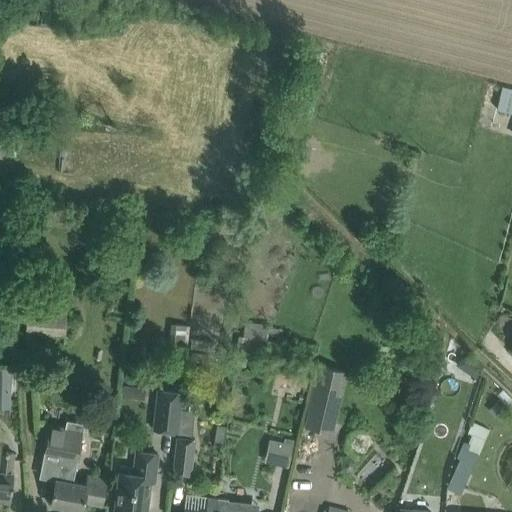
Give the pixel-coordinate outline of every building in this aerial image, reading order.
[(310,115),(319,83),(296,76),(287,109),(310,115)] [(511,112),(511,89),(502,87),(496,108),(511,112)] [(6,110),(0,110),(0,154),(10,154),(6,110)] [(288,158),(294,141),(284,138),(279,155),(288,158)] [(210,249),(211,234),(201,234),(200,248),(210,249)] [(26,333),(65,336),(67,311),(28,308),(26,333)] [(183,347),(186,326),(171,323),(167,345),(183,347)] [(265,356),(267,338),(241,335),(239,352),(265,356)] [(211,351),(212,342),(191,339),(190,348),(211,351)] [(305,386),(309,369),(281,362),(277,380),(305,386)] [(478,376),(481,368),(473,364),(469,373),(478,376)] [(0,365),(0,399),(10,400),(10,389),(17,389),(18,366),(0,365)] [(333,433),(347,371),(317,365),(303,426),(333,433)] [(176,433),(181,391),(156,389),(151,430),(176,433)] [(510,397),(502,389),(496,395),(504,403),(510,397)] [(195,438),(190,438),(193,412),(181,410),(183,392),(181,391),(176,433),(177,433),(173,472),(191,474),(195,438)] [(440,410),(443,402),(434,399),(431,406),(440,410)] [(85,484),(72,481),(83,429),(49,422),(44,450),(61,454),(50,504),(82,511),(84,502),(101,505),(107,477),(87,473),(85,484)] [(226,426),(217,425),(213,445),(222,447),(226,426)] [(468,443),(461,440),(454,455),(460,458),(447,488),(459,493),(484,438),(473,433),(468,443)] [(270,438),(265,461),(289,467),(295,439),(285,437),(284,441),(270,438)] [(154,482),(158,453),(136,450),(134,466),(120,464),(114,511),(115,511),(146,511),(150,481),(154,482)] [(0,497),(9,499),(12,473),(11,473),(14,453),(0,451),(0,497)] [(216,511),(218,497),(208,496),(206,510),(184,507),(183,511),(216,511)] [(259,511),(260,509),(227,506),(228,498),(218,497),(216,511),(259,511)] [(430,511),(431,511),(427,511),(428,502),(408,500),(407,509),(401,509),(400,511),(430,511)]
